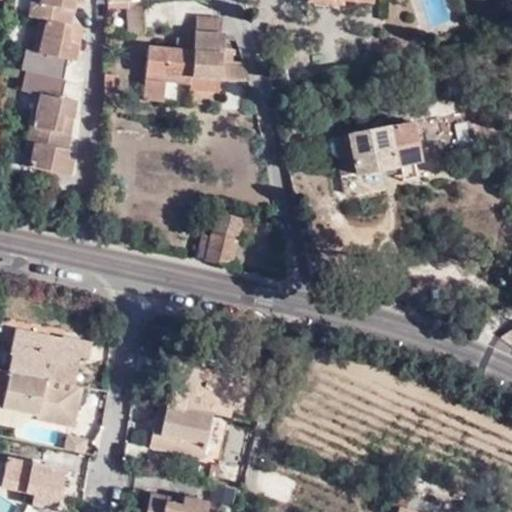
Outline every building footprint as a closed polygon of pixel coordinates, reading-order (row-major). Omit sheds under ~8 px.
[(39,18),(36,37),(41,38),(39,46),(34,44),(26,43),(20,71),(45,76),(41,96),(38,113),(33,111),(22,165),(72,174),(75,161),(69,159),(62,158),(65,148),(70,149),(72,135),(71,135),(74,118),(66,118),(69,99),(63,98),(66,79),(64,79),(68,59),(71,42),(79,43),(82,27),(71,25),(73,10),(69,9),(70,0),(74,1),(81,2),(81,0),(29,0),(26,15),(39,18)] [(144,13),(144,4),(143,3),(142,0),(107,0),(107,2),(129,3),(128,33),(144,33),(144,13)] [(196,14),(194,31),(219,32),(221,17),(196,14)] [(222,48),(224,33),(219,32),(194,31),(193,38),(192,50),(174,48),(148,45),(142,97),(160,98),(162,81),(162,75),(219,80),(246,83),(241,63),(221,61),(221,59),(231,60),(232,49),(222,48)] [(192,50),(193,38),(175,36),(174,48),(192,50)] [(76,60),(79,43),(71,42),(68,59),(76,60)] [(279,61),(282,85),(297,83),(294,59),(279,61)] [(105,75),(105,92),(115,93),(116,75),(105,75)] [(218,93),(219,80),(162,75),(162,81),(188,84),(188,89),(218,93)] [(38,113),(41,96),(36,95),(33,111),(38,113)] [(77,100),(69,99),(66,118),(74,118),(77,100)] [(410,124),(346,136),(350,155),(339,157),(342,178),(418,162),(410,124)] [(207,260),(231,266),(242,219),(218,213),(212,235),(207,260)] [(207,260),(212,235),(202,232),(196,258),(207,260)] [(14,356),(11,372),(77,386),(80,369),(81,368),(72,366),(74,356),(82,358),(90,360),(94,345),(64,338),(64,341),(16,331),(12,355),(14,356)] [(81,368),(82,358),(74,356),(72,366),(81,368)] [(215,414),(230,417),(234,401),(235,401),(240,376),(194,368),(194,365),(165,359),(162,375),(171,376),(180,378),(179,388),(169,387),(167,404),(215,414)] [(0,407),(38,415),(37,420),(75,428),(83,388),(77,386),(11,372),(0,370),(0,407)] [(180,378),(171,376),(169,387),(179,388),(180,378)] [(207,458),(215,414),(167,404),(160,403),(157,418),(165,420),(162,432),(155,430),(152,447),(207,458)] [(157,418),(155,430),(162,432),(165,420),(157,418)] [(67,450),(87,454),(89,440),(70,436),(67,450)] [(0,472),(0,482),(22,487),(19,498),(52,506),(61,467),(4,454),(0,472)] [(184,494),(184,498),(183,505),(169,502),(168,496),(151,492),(147,511),(207,511),(209,500),(184,494)] [(183,505),(184,498),(168,496),(169,502),(183,505)]
